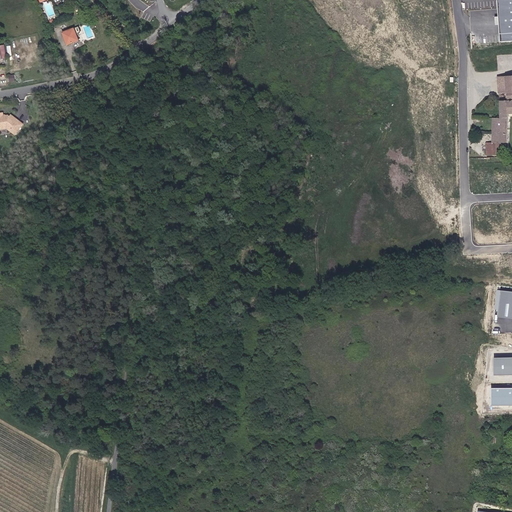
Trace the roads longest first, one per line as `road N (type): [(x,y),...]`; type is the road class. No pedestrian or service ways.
road 1 (unclassified): [(235,0),(185,67),(159,136),(108,511)]
road 2 (residential): [(0,93),(85,77),(204,0)]
